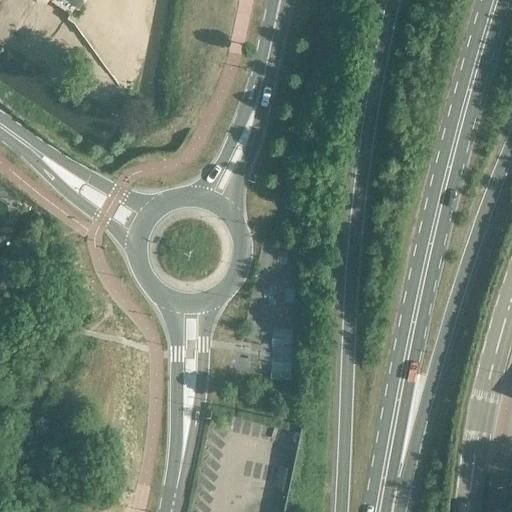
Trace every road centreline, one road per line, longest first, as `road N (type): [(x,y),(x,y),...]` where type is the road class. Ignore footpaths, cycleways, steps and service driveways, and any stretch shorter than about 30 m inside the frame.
road 1 (primary): [(498,0),(444,192),(377,511)]
road 2 (primary): [(390,0),(358,182),(340,511)]
road 3 (primary): [(385,511),(511,150)]
road 4 (tertiary): [(466,511),(484,395),(511,296)]
road 5 (tertiary): [(30,146),(77,202),(138,240)]
road 6 (tertiary): [(156,209),(30,146)]
road 7 (secondary): [(186,419),(202,369),(209,299)]
